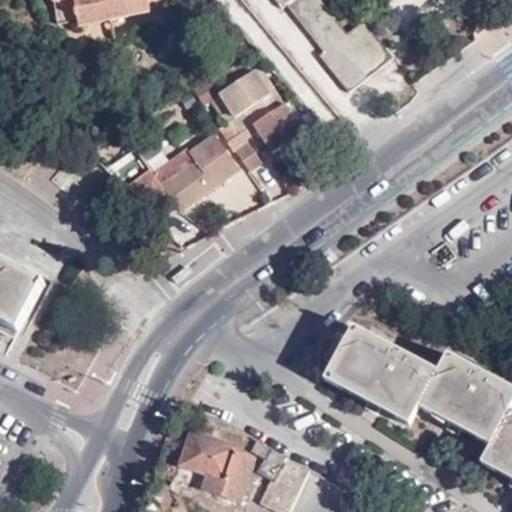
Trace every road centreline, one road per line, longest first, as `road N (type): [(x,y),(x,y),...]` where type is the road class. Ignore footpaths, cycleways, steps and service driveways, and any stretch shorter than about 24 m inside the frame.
road 1 (secondary): [(168,337),(511,76)]
road 2 (secondary): [(168,337),(125,382),(62,511)]
road 3 (secondary): [(109,511),(168,337)]
